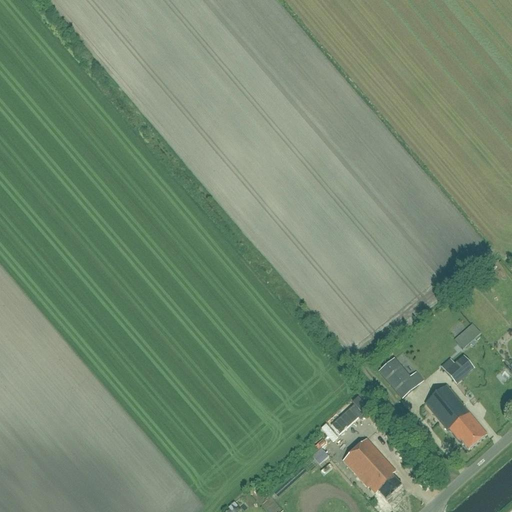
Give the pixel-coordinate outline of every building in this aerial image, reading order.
[(472,326),(471,327),(453,342),(462,351),(480,335),(472,326)] [(450,361),(441,368),(456,386),(474,371),(463,358),(454,366),(450,361)] [(393,361),(377,374),(400,402),(423,383),(415,374),(408,379),(393,361)] [(487,436),(468,414),(446,387),(423,406),(445,433),(448,431),(457,443),(460,442),(468,451),(487,436)] [(401,489),(402,489),(392,478),(396,474),(368,442),(367,441),(366,442),(367,442),(343,462),(343,463),(344,463),(368,490),(369,489),(375,496),(378,494),(386,503),(387,502),(392,498),(393,497),(395,495),(396,494),(401,490),(402,489),(401,489)] [(321,451),(312,459),(319,467),(328,459),(321,451)]
